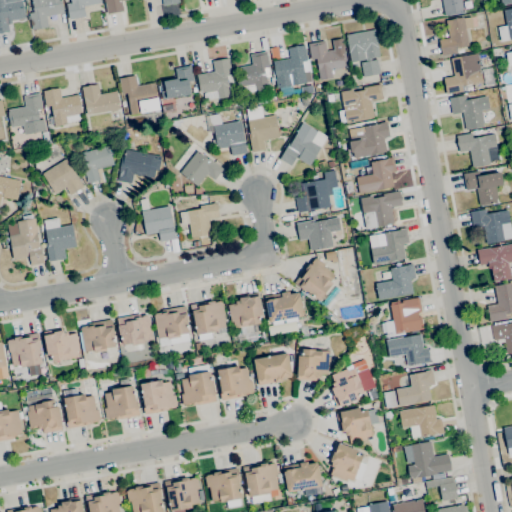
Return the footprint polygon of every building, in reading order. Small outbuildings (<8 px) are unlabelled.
[(0,32),(0,0),(21,0),(24,18),(8,21),(10,31),(0,32)] [(31,30),(27,8),(32,7),(30,0),(60,0),(63,13),(46,16),(48,27),(31,30)] [(69,19),(66,3),(70,2),(69,0),(100,0),(101,3),(83,6),(85,16),(69,19)] [(107,14),(104,0),(121,0),(123,11),(107,14)] [(444,16),(441,0),(460,0),(462,9),(461,9),(462,12),(444,16)] [(511,38),(500,41),(497,27),(506,25),(503,10),(511,8),(511,38)] [(440,56),(439,52),(440,51),(438,39),(448,37),(445,20),(463,17),(463,20),(464,20),(465,27),(464,27),(468,46),(456,48),(456,53),(440,56)] [(362,77),(360,62),(366,61),(364,50),(362,51),(364,59),(360,60),(360,62),(355,63),(354,61),(350,62),(345,35),(374,29),(379,56),(370,58),(371,60),(377,59),(380,73),(362,77)] [(319,80),(316,64),(315,64),(314,59),(310,59),(307,44),(324,41),(326,51),(343,48),(343,50),(344,50),(346,65),(343,66),(343,67),(330,70),(332,78),(319,80)] [(293,94),(292,92),(281,94),(280,87),(276,88),(275,80),(273,80),(271,70),(273,69),(272,61),(289,58),(287,48),(304,45),(306,59),(308,59),(310,72),(309,73),(311,81),(291,85),(292,89),(299,88),(300,93),(293,94)] [(241,93),(240,86),(237,87),(234,68),(251,65),(249,54),(266,51),(269,67),(268,67),(269,76),(266,77),(268,89),(255,92),(255,91),(241,93)] [(452,95),(452,93),(445,94),(442,77),(453,76),(450,58),(477,53),(482,82),(461,86),(462,91),(457,92),(457,94),(452,95)] [(204,100),(203,92),(199,93),(196,75),(213,71),(211,61),(228,58),(229,63),(231,63),(232,69),(230,69),(231,74),(226,75),(227,85),(228,85),(230,96),(217,99),(217,97),(204,100)] [(162,99),(158,82),(176,78),(174,68),(190,65),(193,80),(187,81),(190,94),(162,99)] [(129,115),(126,93),(121,94),(118,78),(134,75),(136,85),(154,82),(159,109),(129,115)] [(86,115),(81,87),(97,84),(99,94),(116,91),(119,108),(86,115)] [(345,123),(345,122),(340,123),(337,111),(343,110),(339,91),(352,89),(352,92),(363,90),(362,87),(379,84),(382,98),(370,101),(373,117),(345,123)] [(302,94),(300,87),(311,85),(313,92),(302,94)] [(54,126),(53,123),(49,124),(48,119),(53,118),(50,105),(45,106),(42,91),(59,88),(60,97),(77,94),(80,112),(77,113),(79,120),(66,122),(66,124),(54,126)] [(10,127),(7,109),(24,106),(22,96),(39,93),(39,96),(41,96),(44,108),(37,109),(39,122),(10,127)] [(257,104),(256,97),(265,95),(267,102),(257,104)] [(465,130),(462,112),(451,114),(448,98),(464,95),(465,100),(486,96),(489,108),(480,110),(483,123),(482,123),(482,126),(465,130)] [(231,155),(229,146),(216,149),(216,146),(213,147),(212,139),(215,139),(213,131),(208,132),(205,116),(217,114),(220,119),(221,124),(240,120),(246,152),(231,155)] [(251,152),(246,124),(247,123),(246,120),(274,114),(279,137),(262,140),(264,149),(251,152)] [(177,129),(167,121),(181,118),(182,122),(178,122),(179,125),(177,129)] [(309,165),(297,158),(298,155),(297,154),(290,165),(278,159),(288,142),(289,143),(301,122),(317,131),(311,140),(320,146),(309,165)] [(353,158),(352,152),(350,152),(348,141),(350,141),(348,130),(386,122),(388,136),(383,137),(385,151),(353,158)] [(43,141),(41,131),(47,130),(49,140),(43,141)] [(472,167),(469,150),(458,152),(455,135),(471,132),(472,138),(493,134),(498,159),(489,161),(489,163),(472,167)] [(86,183),(78,153),(108,145),(113,164),(100,168),(104,182),(100,183),(99,180),(86,183)] [(131,183),(117,180),(121,156),(123,157),(125,149),(160,156),(158,171),(154,170),(153,178),(145,176),(145,177),(141,177),(142,175),(139,175),(139,176),(136,176),(136,174),(133,174),(131,183)] [(196,186),(179,172),(196,150),(207,159),(208,157),(222,169),(213,179),(206,174),(196,186)] [(358,193),(355,177),(372,174),(369,162),(387,158),(386,158),(392,157),(395,171),(390,172),(392,187),(358,193)] [(70,195),(65,187),(54,194),(41,174),(66,158),(83,186),(70,195)] [(0,166),(7,168),(5,177),(19,180),(16,200),(2,197),(2,195),(0,195),(0,166)] [(479,206),(475,188),(465,190),(462,174),(478,171),(479,176),(500,172),(502,184),(495,186),(497,199),(496,199),(496,203),(479,206)] [(297,212),(294,197),(303,195),(301,183),(332,177),(333,186),(331,187),(332,194),(328,195),(330,206),(297,212)] [(345,192),(343,182),(349,181),(351,191),(345,192)] [(184,193),(183,186),(190,184),(192,191),(184,193)] [(364,229),(359,198),(372,195),(372,198),(382,196),(382,193),(398,190),(401,205),(390,207),(393,223),(364,229)] [(190,237),(186,211),(199,208),(199,205),(212,203),(212,202),(216,202),(218,217),(208,218),(210,234),(190,237)] [(159,241),(157,232),(145,234),(141,211),(168,206),(174,238),(159,241)] [(486,244),(482,226),(472,228),(469,211),(485,208),(486,213),(507,209),(509,222),(511,238),(503,240),(503,241),(486,244)] [(48,261),(44,243),(47,242),(43,220),(57,217),(59,227),(71,224),(76,246),(63,248),(65,258),(48,261)] [(309,251),(307,238),(298,240),(295,223),(313,219),(314,221),(331,218),(334,232),(330,233),(332,246),(309,251)] [(30,266),(28,256),(13,259),(8,229),(36,224),(40,246),(43,245),(44,252),(41,252),(43,263),(30,266)] [(372,264),(367,237),(383,234),(382,233),(399,229),(406,228),(409,242),(402,243),(405,258),(372,264)] [(492,282),(489,264),(478,266),(476,249),(492,247),(492,251),(511,248),(511,261),(507,262),(508,268),(509,268),(510,268),(511,267),(511,274),(510,275),(510,279),(492,282)] [(318,301),(293,283),(307,263),(309,265),(314,258),(315,259),(315,258),(324,264),(323,267),(334,275),(329,281),(331,283),(318,301)] [(377,300),(374,283),(391,280),(389,268),(412,264),(414,278),(409,279),(412,293),(377,300)] [(489,322),(486,305),(496,303),(493,286),(511,282),(511,285),(511,284),(511,311),(509,312),(509,317),(505,318),(505,319),(489,322)] [(272,326),(271,322),(268,322),(263,296),(288,291),(289,294),(297,292),(298,293),(302,316),(296,317),(297,321),(285,323),(285,319),(282,320),(282,324),(272,326)] [(243,335),(243,334),(241,334),(239,327),(233,328),(232,321),(230,322),(227,305),(235,303),(235,301),(239,300),(238,298),(248,296),(248,298),(259,296),(262,315),(259,316),(260,323),(254,324),(255,331),(253,331),(253,333),(243,335)] [(384,338),(383,334),(386,334),(385,332),(382,332),(380,323),(384,322),(383,322),(392,320),(389,305),(390,304),(389,302),(398,300),(399,303),(401,302),(401,300),(418,297),(420,311),(418,312),(418,313),(417,313),(418,317),(420,316),(422,329),(417,330),(417,332),(410,333),(410,331),(403,332),(403,334),(384,338)] [(198,340),(197,335),(196,335),(194,328),(193,328),(193,326),(194,326),(190,304),(214,300),(214,302),(220,301),(220,302),(222,301),(223,312),(225,327),(216,328),(217,331),(210,332),(211,338),(198,340)] [(170,345),(169,341),(160,343),(159,338),(157,338),(152,315),(154,315),(154,313),(162,312),(162,310),(184,305),(187,322),(186,322),(188,332),(187,333),(189,341),(170,345)] [(326,321),(320,316),(324,311),(330,316),(326,321)] [(132,346),(131,342),(122,344),(121,339),(119,339),(115,317),(136,314),(137,317),(143,316),(147,315),(147,316),(148,316),(152,339),(143,341),(143,344),(132,346)] [(511,352),(506,354),(503,338),(493,340),(490,325),(494,325),(493,322),(511,318),(511,352)] [(94,352),(93,350),(81,352),(78,332),(80,332),(79,328),(81,328),(80,326),(88,325),(87,323),(111,319),(115,340),(114,340),(115,345),(105,347),(105,350),(94,352)] [(354,339),(350,338),(348,335),(347,333),(348,329),(363,327),(354,339)] [(51,361),(50,354),(47,355),(43,333),(62,330),(63,332),(66,332),(68,336),(72,335),(72,333),(75,333),(79,350),(76,351),(77,357),(63,360),(63,359),(51,361)] [(20,367),(20,364),(12,366),(9,352),(8,353),(6,341),(7,341),(7,340),(12,339),(13,340),(16,339),(16,336),(36,333),(42,363),(20,367)] [(407,366),(406,364),(399,365),(397,355),(388,356),(385,340),(419,334),(422,348),(427,347),(429,362),(407,366)] [(107,356),(106,348),(116,346),(117,355),(107,356)] [(315,380),(296,379),(297,356),(301,356),(301,348),(314,349),(314,350),(328,351),(328,357),(329,357),(329,364),(327,364),(327,374),(321,374),(320,378),(315,378),(315,380)] [(258,385),(252,359),(287,352),(291,375),(290,375),(290,377),(282,378),(282,380),(258,385)] [(165,370),(163,362),(170,361),(172,368),(165,370)] [(184,405),(184,404),(182,405),(180,394),(183,393),(180,379),(189,377),(187,368),(207,364),(208,371),(209,371),(215,401),(196,405),(196,403),(184,405)] [(221,400),(218,386),(220,386),(216,369),(238,365),(238,368),(245,367),(248,382),(251,381),(253,392),(244,394),(245,395),(239,396),(239,397),(221,400)] [(338,407),(330,388),(332,387),(331,383),(333,382),(330,375),(346,368),(347,370),(353,368),(359,380),(358,381),(363,393),(357,396),(358,398),(338,407)] [(397,406),(394,389),(410,386),(408,374),(431,370),(433,384),(427,385),(430,400),(397,406)] [(400,387),(399,378),(406,376),(407,386),(400,387)] [(144,414),(141,400),(143,400),(140,383),(161,379),(162,383),(169,382),(172,396),(174,395),(176,406),(168,408),(168,409),(163,410),(163,411),(144,414)] [(115,419),(114,417),(105,419),(103,408),(106,407),(103,393),(111,392),(111,389),(132,385),(138,415),(119,419),(119,418),(115,419)] [(385,408),(382,392),(393,390),(396,406),(385,408)] [(66,428),(64,414),(65,414),(62,397),(84,394),(85,397),(93,395),(95,409),(98,409),(100,419),(91,421),(92,423),(86,424),(86,425),(66,428)] [(43,433),(42,429),(37,429),(37,427),(29,428),(26,411),(28,411),(27,406),(40,404),(40,402),(53,399),(54,407),(58,406),(61,425),(60,425),(61,430),(43,433)] [(411,438),(409,426),(401,428),(398,411),(433,404),(435,419),(440,418),(443,432),(420,437),(419,436),(411,438)] [(0,440),(0,406),(1,410),(7,409),(8,412),(17,410),(17,413),(21,412),(22,418),(19,419),(22,434),(13,436),(13,438),(0,440)] [(349,443),(347,435),(345,436),(344,431),(340,432),(335,414),(358,407),(359,410),(362,410),(362,411),(366,410),(373,435),(365,437),(366,439),(349,443)] [(511,448),(506,450),(502,427),(511,425),(511,448)] [(412,483),(411,478),(408,479),(406,466),(412,465),(412,462),(406,463),(403,446),(429,441),(432,456),(447,453),(450,470),(436,472),(436,474),(420,477),(421,482),(412,483)] [(352,481),(346,479),(345,480),(329,474),(332,467),(330,466),(331,463),(329,462),(329,460),(327,459),(334,442),(356,451),(355,453),(358,454),(358,455),(362,456),(360,462),(366,464),(360,480),(353,478),(352,481)] [(287,492),(282,466),(298,463),(306,461),(307,464),(317,462),(321,486),(287,492)] [(252,503),(251,496),(248,497),(246,482),(244,482),(242,467),(265,463),(266,464),(273,463),(273,464),(275,463),(277,475),(274,475),(277,488),(267,490),(269,500),(252,503)] [(220,502),(219,499),(211,500),(209,487),(206,487),(204,477),(206,476),(205,475),(211,474),(211,475),(214,474),(213,472),(237,467),(240,483),(238,483),(241,498),(220,502)] [(170,511),(167,495),(166,496),(163,482),(187,478),(187,479),(197,477),(199,489),(196,489),(199,504),(190,505),(190,507),(170,511)] [(441,501),(438,484),(439,484),(438,479),(451,477),(452,482),(453,481),(456,497),(441,501)] [(131,511),(130,501),(127,502),(125,491),(127,491),(127,490),(131,489),(131,490),(135,489),(135,486),(159,482),(161,496),(159,497),(161,511),(131,511)] [(88,511),(88,510),(87,510),(84,496),(109,492),(109,494),(118,492),(120,503),(118,504),(119,511),(88,511)] [(49,511),(49,509),(57,508),(57,506),(61,505),(60,500),(79,497),(82,511),(49,511)] [(392,511),(391,504),(421,498),(423,511),(392,511)] [(368,511),(367,504),(386,501),(388,511),(368,511)]
